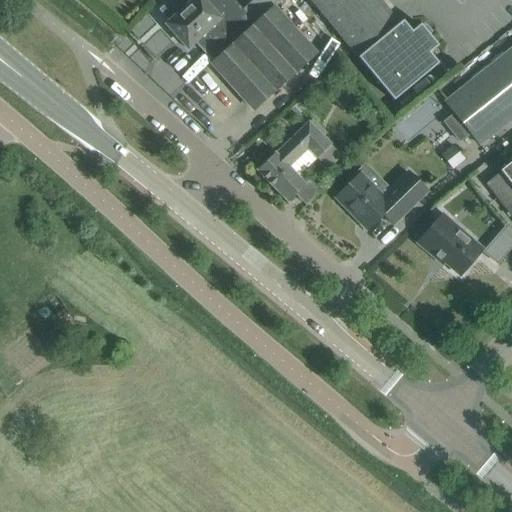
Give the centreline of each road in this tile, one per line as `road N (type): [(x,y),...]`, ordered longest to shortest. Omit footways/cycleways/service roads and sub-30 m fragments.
road 1 (unclassified): [(398,457),(11,122)]
road 2 (tertiary): [(431,427),(191,218)]
road 3 (tertiary): [(191,218),(0,60)]
road 4 (unclassified): [(341,282),(212,171)]
road 5 (unclassified): [(212,171),(100,62)]
